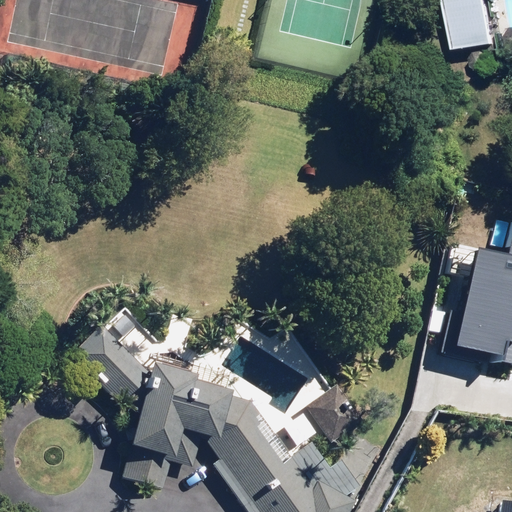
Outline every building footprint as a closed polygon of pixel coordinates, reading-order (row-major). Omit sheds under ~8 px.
[(493,45),(485,0),(444,0),(454,52),(493,45)] [(452,275),(440,329),(511,344),(511,193),(499,191),(479,281),(452,275)] [(136,370),(93,327),(65,354),(108,397),(136,370)] [(184,378),(138,367),(112,449),(124,453),(116,479),(155,492),(164,467),(182,473),(193,441),(201,443),(247,511),(346,511),(349,507),(340,496),(352,486),(334,462),(321,471),(301,444),(282,458),(245,408),(215,401),(217,395),(182,386),(184,378)] [(345,410),(329,387),(298,409),(324,444),(346,429),(337,416),(345,410)]
